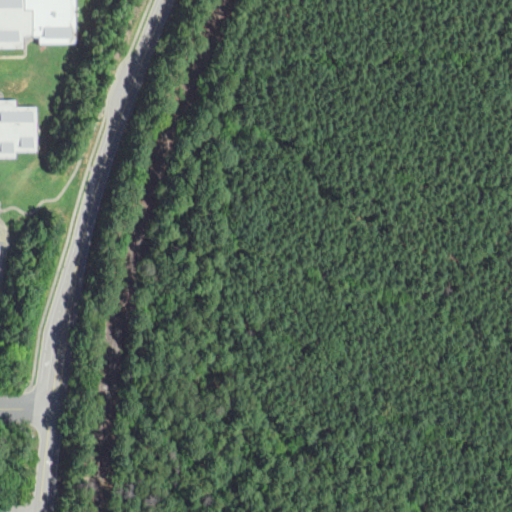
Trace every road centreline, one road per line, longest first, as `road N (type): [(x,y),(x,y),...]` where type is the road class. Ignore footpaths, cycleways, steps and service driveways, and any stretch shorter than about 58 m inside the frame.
road 1 (tertiary): [(77,267),(98,182),(163,0)]
road 2 (tertiary): [(54,406),(77,267)]
